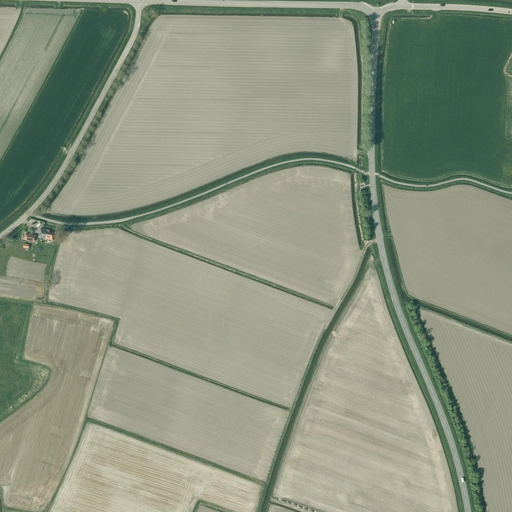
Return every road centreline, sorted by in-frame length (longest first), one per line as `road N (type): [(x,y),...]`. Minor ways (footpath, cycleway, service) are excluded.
road 1 (secondary): [(467,511),(446,429),(383,259),(371,173),(373,16)]
road 2 (unclassified): [(0,236),(48,190),(134,36),(139,1)]
road 3 (secondary): [(373,16),(349,5),(152,1)]
